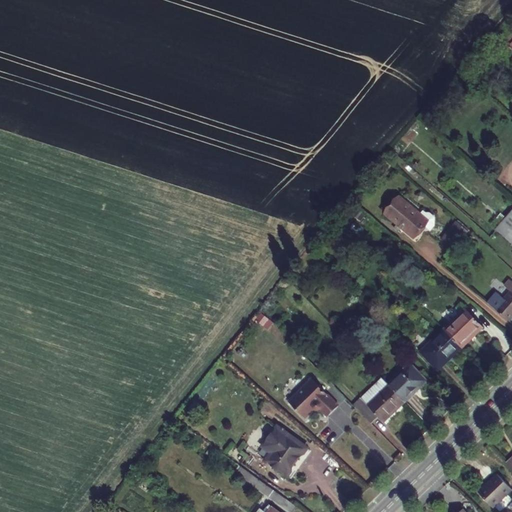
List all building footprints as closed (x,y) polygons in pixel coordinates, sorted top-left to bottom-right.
[(425,219),(399,197),(385,213),(411,236),(425,219)] [(511,207),(495,227),(511,240),(511,207)] [(442,237),(454,247),(469,230),(457,220),(442,237)] [(496,292),(487,303),(508,320),(511,315),(511,282),(509,279),(504,285),(509,290),(502,298),(496,292)] [(444,331),(460,347),(482,326),(466,310),(444,331)] [(263,323),(268,316),(261,312),(257,318),(263,323)] [(460,347),(444,331),(423,352),(439,368),(460,347)] [(389,385),(404,401),(425,381),(410,365),(389,385)] [(389,385),(381,377),(361,397),(364,400),(356,408),(371,423),(378,416),(383,421),(404,401),(389,385)] [(326,415),(337,404),(311,379),(288,401),(304,418),(313,408),(317,409),(320,409),(326,415)] [(277,424),(262,444),(271,450),(265,459),(287,474),(292,466),(292,462),(297,455),(301,454),(307,446),(277,424)] [(238,472),(266,492),(293,511),(297,505),(243,466),(238,472)] [(511,487),(497,474),(479,492),(492,505),(511,487)] [(282,511),(271,503),(269,506),(272,508),(268,511),(262,507),(257,511),(282,511)]
